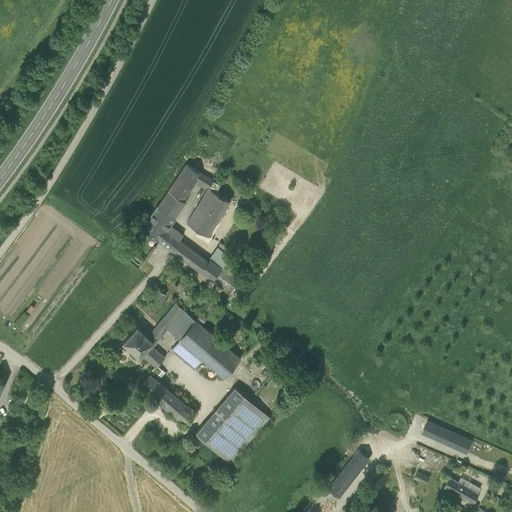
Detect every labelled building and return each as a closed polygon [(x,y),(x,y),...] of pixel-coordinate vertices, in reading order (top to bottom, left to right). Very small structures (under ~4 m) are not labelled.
[(152,212),(168,223),(185,199),(182,197),(196,177),(208,185),(216,172),(192,155),(152,212)] [(195,206),(217,219),(229,198),(208,185),(195,206)] [(186,222),(208,235),(217,219),(195,206),(186,222)] [(144,224),(171,247),(179,236),(181,232),(168,223),(152,212),(144,224)] [(171,247),(179,253),(187,243),(179,236),(171,247)] [(179,253),(210,277),(220,265),(209,257),(207,259),(187,243),(179,253)] [(221,264),(220,265),(210,277),(229,291),(239,278),(221,264)] [(146,301),(154,308),(166,294),(158,287),(146,301)] [(178,317),(189,326),(195,319),(176,303),(158,324),(166,331),(168,329),(178,317)] [(201,312),(195,319),(201,324),(207,317),(201,312)] [(178,317),(168,329),(179,339),(189,326),(178,317)] [(240,358),(201,324),(195,319),(189,326),(179,339),(203,359),(224,377),(240,358)] [(158,324),(148,336),(154,342),(142,354),(155,367),(156,367),(157,366),(159,364),(165,357),(153,347),(166,331),(158,324)] [(139,357),(142,354),(154,342),(148,336),(137,327),(123,342),(139,357)] [(203,359),(179,339),(171,350),(194,369),(203,359)] [(155,367),(150,373),(155,378),(162,370),(157,366),(156,367),(155,367)] [(167,388),(155,378),(150,373),(140,385),(157,399),(163,404),(173,393),(167,388)] [(196,433),(230,463),(270,417),(235,387),(196,433)] [(163,404),(185,423),(195,412),(173,393),(163,404)] [(422,432),(466,452),(471,440),(427,421),(422,432)] [(369,458),(359,450),(329,488),(339,496),(369,458)] [(429,477),(417,471),(414,478),(426,483),(429,477)] [(449,485),(458,490),(462,481),(454,476),(449,485)] [(483,492),(462,481),(458,490),(479,501),(483,492)]
